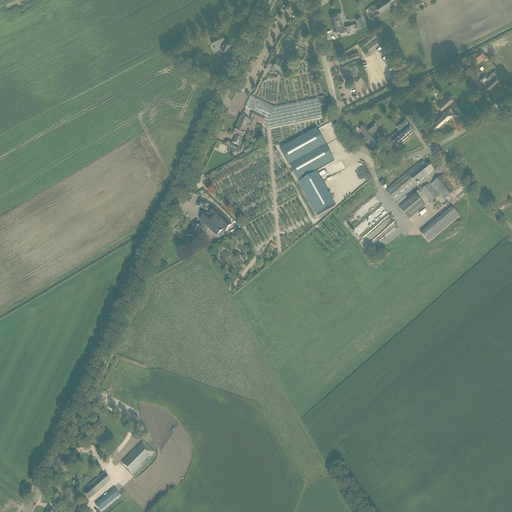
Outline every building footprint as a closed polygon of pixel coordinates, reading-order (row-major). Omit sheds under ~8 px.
[(379,0),(365,10),(368,14),(373,22),(389,12),(388,10),(391,8),(392,9),(395,6),(393,3),(396,1),(398,3),(402,0),(379,0)] [(412,0),(413,0),(417,9),(418,8),(435,0),(412,0)] [(398,16),(401,20),(407,17),(404,12),(398,16)] [(332,16),(330,16),(333,31),(339,29),(339,33),(351,30),(350,25),(344,26),(343,21),(342,17),(339,18),(338,14),(336,15),(335,14),(332,15),(332,16)] [(360,17),(355,19),(360,28),(364,26),(360,17)] [(358,45),(366,55),(385,40),(377,30),(358,45)] [(224,39),(221,33),(216,36),(215,35),(210,38),(213,44),(215,43),(217,49),(221,48),(227,50),(230,44),(224,40),(224,39)] [(189,56),(193,50),(185,45),(181,51),(189,56)] [(345,57),(346,62),(360,57),(358,52),(345,57)] [(476,57),(480,61),(486,56),(482,52),(476,57)] [(274,64),(272,68),(275,69),(276,67),(284,71),(287,65),(288,62),(285,61),(277,57),(274,64)] [(346,64),(341,66),(344,74),(343,74),(345,77),(348,76),(350,80),(358,76),(354,66),(349,67),(348,63),(346,64)] [(464,71),(473,83),(478,79),(469,67),(464,71)] [(481,79),(479,82),(480,84),(483,87),(483,86),(487,90),(489,88),(490,89),(500,79),(494,72),(492,73),(487,77),(486,78),(484,76),(481,79)] [(385,83),(395,80),(393,75),(389,76),(390,79),(385,81),(385,83)] [(441,84),(438,87),(444,92),(447,89),(441,84)] [(439,104),(443,109),(454,98),(450,94),(449,95),(447,93),(445,96),(446,97),(439,104)] [(236,135),(233,143),(237,145),(239,146),(242,139),(242,138),(243,138),(246,132),(245,132),(246,129),(253,132),(257,122),(262,125),(263,124),(267,126),(267,129),(317,119),(322,118),(318,99),(275,108),(259,100),(251,97),(245,108),(254,112),(250,121),(242,117),(240,121),(241,122),(237,128),(234,134),(236,135)] [(447,108),(439,115),(438,113),(434,116),(436,119),(430,124),(435,130),(455,113),(451,107),(449,109),(447,108)] [(391,137),(386,141),(390,147),(393,144),(393,145),(393,144),(396,148),(404,140),(406,139),(413,133),(412,132),(414,130),(406,121),(404,123),(403,122),(399,125),(400,126),(397,129),(398,131),(396,133),(391,137)] [(364,126),(359,130),(374,147),(378,143),(364,126)] [(317,130),(280,150),(289,166),(296,163),(298,166),(300,170),(306,180),(299,183),(317,216),(335,206),(316,174),(315,172),(334,161),(317,130)] [(430,174),(433,170),(428,164),(426,165),(423,161),(419,163),(386,191),(395,203),(417,186),(415,185),(430,174)] [(431,185),(444,200),(455,191),(442,176),(431,185)] [(420,191),(430,203),(439,196),(428,184),(420,191)] [(399,208),(409,221),(425,207),(415,194),(399,208)] [(197,206),(205,210),(207,211),(210,214),(208,216),(206,214),(200,221),(217,237),(223,230),(225,232),(232,225),(215,209),(211,206),(208,204),(200,200),(197,206)] [(428,242),(459,217),(452,208),(421,232),(428,242)] [(189,232),(187,235),(192,237),(198,240),(203,229),(193,225),(190,232),(189,232)] [(390,231),(379,240),(384,246),(394,236),(390,231)] [(122,464),(132,475),(154,453),(143,442),(122,464)] [(89,489),(83,494),(89,500),(93,497),(110,482),(113,479),(108,473),(105,475),(89,489)] [(100,511),(119,495),(114,489),(95,505),(100,511)]
